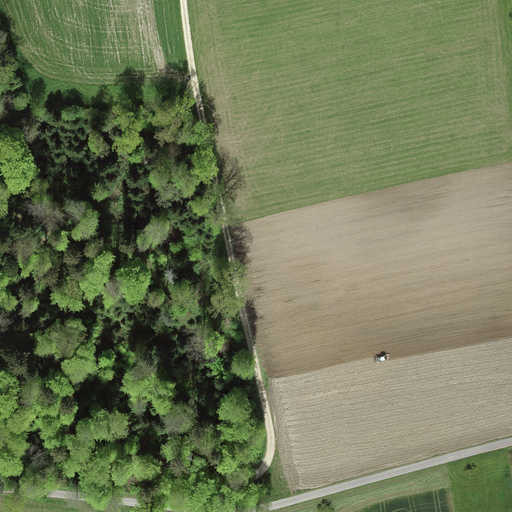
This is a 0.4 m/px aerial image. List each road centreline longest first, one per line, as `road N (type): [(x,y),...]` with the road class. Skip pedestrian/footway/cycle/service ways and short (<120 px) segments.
road 1 (track): [(167,506),(255,471),(271,436),(184,0)]
road 2 (unclassified): [(511,440),(253,510),(0,488)]
road 3 (track): [(0,155),(76,232),(142,262),(233,341),(251,340)]
